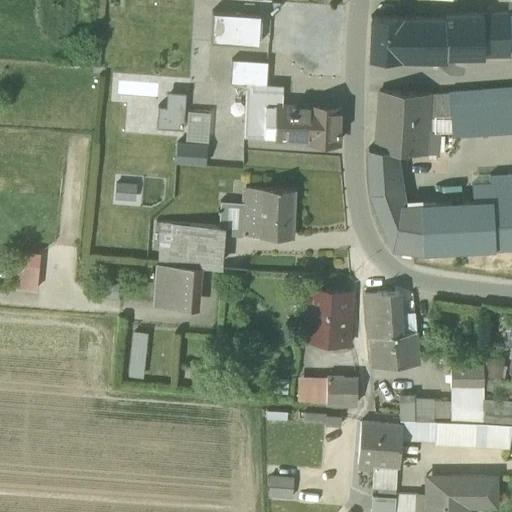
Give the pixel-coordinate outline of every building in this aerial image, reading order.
[(259,14),(211,11),(210,41),(257,44),(259,14)] [(507,11),(481,12),(482,54),(508,54),(507,40),(507,11)] [(444,55),(482,54),(481,12),(444,13),(444,16),(401,16),(400,58),(444,59),(444,55)] [(368,58),(400,58),(401,16),(369,16),(368,58)] [(230,83),(246,84),(246,82),(266,84),(266,83),(267,61),(261,61),(231,59),(230,81),(230,83)] [(283,85),(266,84),(246,82),(246,84),(244,103),(280,104),(281,104),(283,85)] [(450,118),(451,134),(511,128),(511,86),(447,92),(446,118),(450,118)] [(435,154),(436,154),(437,132),(429,132),(430,118),(446,118),(447,92),(430,93),(378,90),(375,148),(375,150),(390,151),(427,153),(435,154)] [(182,129),(185,92),(170,91),(169,106),(165,106),(158,105),(156,127),(182,129)] [(243,136),(279,138),(280,104),(244,103),(243,136)] [(279,138),(307,139),(308,105),(281,104),(280,104),(279,138)] [(339,106),(308,105),(307,139),(307,140),(338,141),(339,106)] [(186,143),(206,144),(208,112),(188,111),(186,143)] [(429,132),(437,132),(451,134),(450,118),(446,118),(430,118),(429,132)] [(186,143),(176,142),(175,162),(204,164),(206,144),(186,143)] [(370,193),(385,230),(403,222),(400,204),(390,151),(375,150),(375,148),(367,148),(370,193)] [(471,183),(472,200),(492,199),(511,197),(511,172),(489,174),(489,182),(471,183)] [(115,181),(114,198),(134,200),(136,183),(115,181)] [(257,235),(292,236),(294,188),(245,185),(245,202),(220,201),(218,225),(219,225),(218,233),(241,234),(257,235)] [(511,197),(492,199),(496,248),(511,247),(511,197)] [(422,252),(496,248),(492,199),(472,200),(400,204),(403,222),(385,230),(392,248),(422,252)] [(157,263),(186,265),(188,223),(160,221),(157,263)] [(218,225),(188,223),(186,265),(192,265),(216,267),(216,266),(218,233),(219,225),(218,225)] [(39,254),(16,253),(14,289),(36,290),(39,254)] [(174,307),(189,308),(192,265),(186,265),(157,263),(154,305),(174,307)] [(327,344),(338,345),(338,341),(348,342),(350,291),(306,287),(301,337),(328,340),(327,344)] [(364,298),(368,337),(415,331),(414,315),(398,316),(397,291),(366,292),(364,298)] [(132,330),(127,375),(142,377),(147,331),(132,330)] [(418,362),(415,331),(368,337),(370,364),(418,362)] [(485,356),(482,373),(500,378),(504,360),(485,356)] [(450,389),(482,389),(482,373),(482,364),(450,364),(450,389)] [(298,401),(324,402),(326,375),(300,373),(298,401)] [(324,402),(354,404),(356,378),(326,375),(324,402)] [(268,391),(287,393),(288,377),(270,376),(268,391)] [(450,389),(450,402),(482,404),(482,389),(450,389)] [(414,418),(414,397),(414,394),(398,393),(399,417),(402,418),(414,418)] [(414,397),(414,418),(435,419),(435,401),(435,398),(414,397)] [(511,405),(482,404),(450,402),(435,401),(435,419),(475,421),(511,422),(511,405)] [(400,440),(434,443),(435,419),(414,418),(402,418),(401,424),(400,440)] [(359,468),(365,468),(366,463),(395,466),(398,467),(400,440),(401,424),(400,424),(360,421),(356,463),(359,463),(359,468)] [(474,445),(509,447),(511,424),(511,422),(475,421),(474,445)] [(394,488),(395,466),(366,463),(365,468),(365,469),(372,470),(372,487),(377,487),(394,488)] [(269,474),(267,496),(291,498),(293,476),(269,474)] [(425,474),(425,492),(449,492),(449,475),(425,474)] [(449,475),(449,492),(467,493),(467,499),(496,499),(496,476),(449,475)] [(376,496),(394,497),(394,488),(377,487),(376,496)] [(467,511),(467,509),(467,499),(467,493),(449,492),(425,492),(425,496),(424,511),(467,511)] [(370,511),(393,511),(394,497),(376,496),(372,496),(370,511)] [(424,511),(425,496),(396,496),(395,511),(424,511)] [(467,499),(467,509),(495,509),(496,499),(467,499)]
